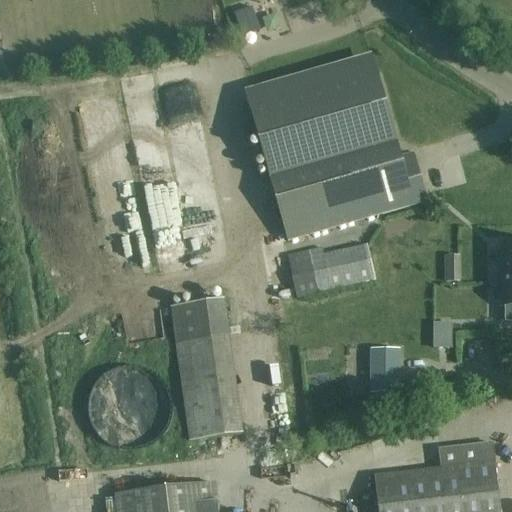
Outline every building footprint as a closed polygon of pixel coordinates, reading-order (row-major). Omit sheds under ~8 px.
[(375,210),(376,214),(426,199),(412,152),(399,155),(370,53),(244,89),(287,239),(288,239),(287,235),(375,210)] [(84,138),(116,130),(114,122),(82,130),(84,138)] [(511,158),(448,177),(452,192),(511,174),(511,158)] [(511,176),(441,196),(444,208),(511,189),(511,176)] [(139,184),(160,244),(169,241),(149,181),(139,184)] [(511,243),(503,244),(503,306),(505,306),(505,322),(511,322),(511,243)] [(298,299),(375,280),(367,244),(324,254),(322,247),(288,255),(298,299)] [(486,264),(456,264),(456,244),(391,245),(392,299),(416,299),(416,291),(487,290),(486,264)] [(170,307),(189,442),(243,434),(224,300),(170,307)] [(434,324),(434,336),(451,336),(451,324),(434,324)] [(451,349),(451,336),(434,336),(434,348),(451,349)] [(398,351),(369,350),(369,394),(398,394),(398,351)] [(131,364),(130,383),(141,383),(142,364),(131,364)] [(500,511),(495,463),(493,443),(438,449),(440,469),(374,476),(377,511),(500,511)] [(115,495),(116,511),(218,511),(215,484),(115,495)]
